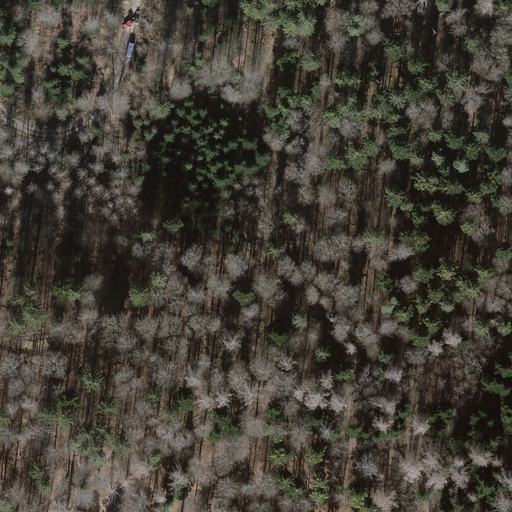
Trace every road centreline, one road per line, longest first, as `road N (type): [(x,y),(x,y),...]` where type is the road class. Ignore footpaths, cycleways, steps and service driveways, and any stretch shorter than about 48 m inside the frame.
road 1 (track): [(511,127),(438,122),(365,155),(306,160),(210,100),(184,74),(167,0)]
road 2 (track): [(131,0),(95,104),(81,122),(36,125),(0,115)]
